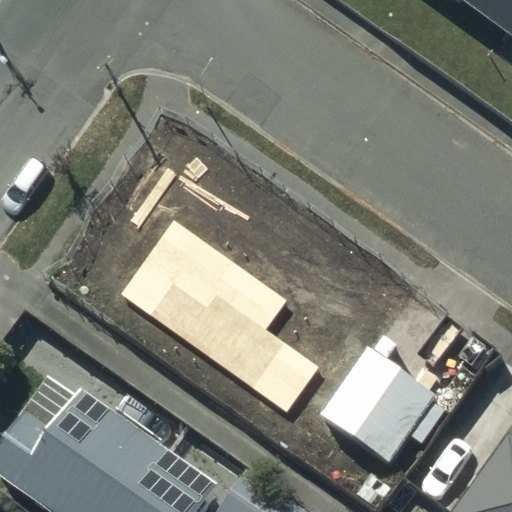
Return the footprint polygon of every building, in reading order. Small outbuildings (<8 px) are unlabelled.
[(197,241),(129,338),(276,442),(289,422),(298,428),(311,409),(300,401),(341,343),(264,288),(274,274),(240,250),(230,264),(197,241)] [(373,360),(323,429),(390,478),(411,450),(420,457),(447,420),(436,411),(438,407),(373,360)] [(511,511),(511,405),(486,387),(392,511),(393,511),(511,511)] [(51,393),(0,464),(0,495),(23,511),(213,511),(219,505),(84,410),(81,414),(51,393)] [(286,511),(249,486),(230,511),(286,511)]
